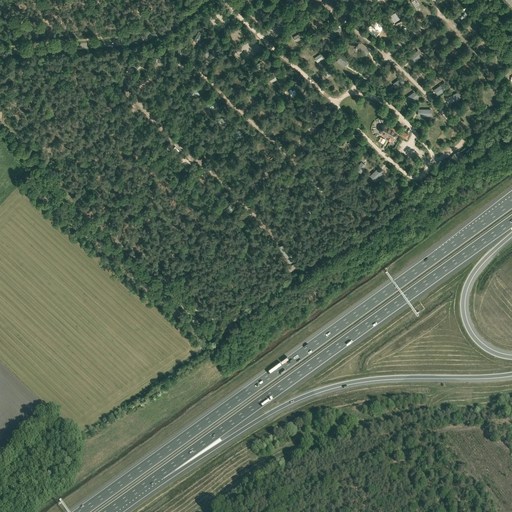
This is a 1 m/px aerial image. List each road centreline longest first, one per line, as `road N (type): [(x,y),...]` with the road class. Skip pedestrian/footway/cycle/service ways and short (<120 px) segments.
road 1 (motorway): [(511,201),(81,511)]
road 2 (motorway): [(160,474),(511,221)]
road 3 (track): [(129,94),(240,194),(387,55),(347,22)]
road 4 (motorway): [(160,474),(322,389),(382,377),(511,374)]
road 5 (track): [(348,93),(385,103),(436,159),(459,144),(462,136),(387,55),(437,15),(433,0)]
road 6 (unclassified): [(0,53),(140,39),(206,0)]
road 7 (track): [(0,120),(44,161),(94,141),(116,121),(138,80)]
road 8 (motorway): [(511,357),(475,340),(462,309),(475,268),(511,233)]
